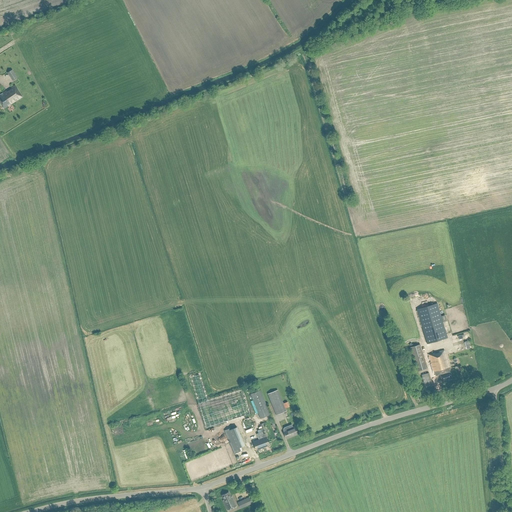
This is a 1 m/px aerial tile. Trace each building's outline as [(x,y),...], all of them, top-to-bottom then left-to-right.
[(0,94),(0,103),(3,109),(22,97),(15,85),(0,94)] [(447,338),(437,303),(417,309),(427,344),(447,338)] [(410,347),(417,371),(427,368),(420,344),(410,347)] [(444,350),(428,355),(434,376),(440,374),(442,381),(451,379),(449,371),(450,371),(444,350)] [(428,373),(421,375),(425,387),(432,385),(428,373)] [(260,390),(250,394),(260,418),(270,415),(260,390)] [(277,390),(267,394),(276,415),(286,411),(277,390)] [(284,431),(283,431),(286,439),(298,434),(295,427),(293,427),(291,424),(284,427),(283,428),(283,429),(283,430),(284,431)] [(231,427),(224,430),(234,454),(241,451),(239,447),(244,445),(237,427),(232,429),(231,427)] [(263,438),(262,434),(263,434),(261,429),(257,430),(258,433),(256,434),(257,436),(259,440),(253,442),(256,450),(269,445),(266,437),(263,438)] [(225,454),(224,451),(219,451),(219,449),(217,449),(213,451),(213,452),(214,455),(213,455),(213,470),(210,471),(212,471),(223,466),(223,464),(227,464),(225,462),(228,461),(228,455),(226,456),(227,460),(226,461),(225,459),(225,454)] [(228,511),(236,509),(230,496),(222,499),(225,506),(223,507),(225,511),(228,511)] [(250,496),(237,502),(240,509),(253,503),(250,496)]
